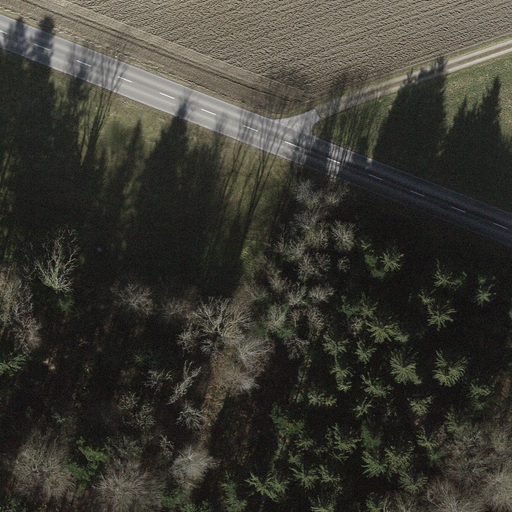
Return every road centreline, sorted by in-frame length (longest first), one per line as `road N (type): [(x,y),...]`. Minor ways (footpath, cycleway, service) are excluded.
road 1 (tertiary): [(511,232),(0,33)]
road 2 (track): [(284,142),(317,115),(511,51)]
